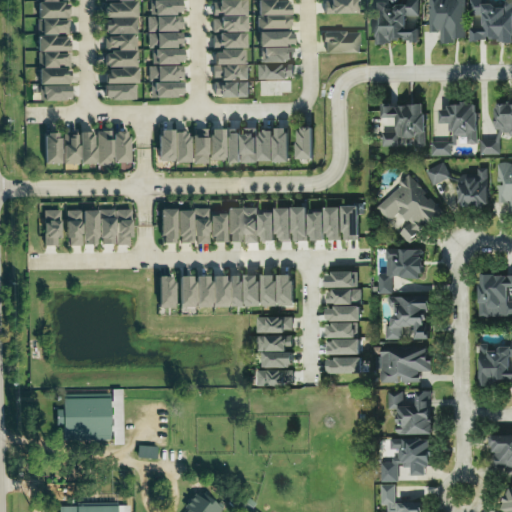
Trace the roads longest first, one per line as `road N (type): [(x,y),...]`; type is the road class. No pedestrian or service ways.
road 1 (residential): [(511,71),(346,80),(338,92),(339,158),(331,176),(311,184),(0,187)]
road 2 (residential): [(30,261),(366,256)]
road 3 (residential): [(25,114),(290,110),(303,103)]
road 4 (residential): [(462,244),(461,478)]
road 5 (residential): [(144,112),(145,260)]
road 6 (residential): [(309,257),(311,382)]
